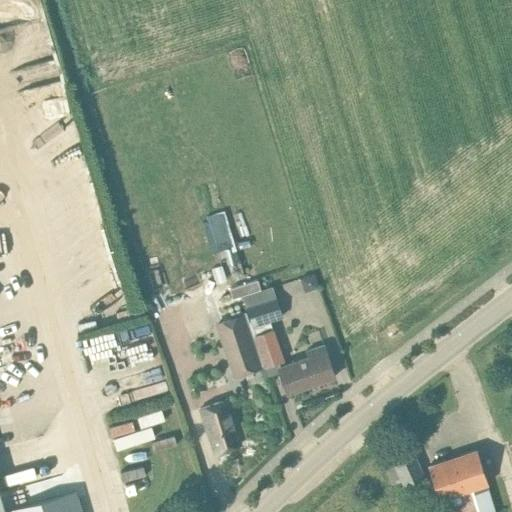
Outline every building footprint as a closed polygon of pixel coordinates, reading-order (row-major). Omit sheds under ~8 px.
[(313,274),(300,278),(305,292),(318,288),(313,274)] [(258,279),(229,288),(233,298),(261,289),(258,279)] [(252,332),(259,349),(265,368),(277,371),(279,370),(287,393),(335,376),(324,344),(305,350),(307,355),(282,364),(266,318),(281,313),(275,296),(248,305),(256,330),(252,332)] [(235,374),(259,366),(242,315),(217,323),(235,374)] [(225,399),(199,408),(214,453),(241,444),(225,399)] [(381,456),(388,474),(392,483),(400,479),(405,490),(427,480),(405,435),(386,444),(390,452),(381,456)] [(449,511),(497,511),(477,449),(428,465),(439,498),(444,496),(445,498),(459,493),(462,504),(448,509),(449,511)] [(5,511),(81,511),(76,491),(5,511)]
